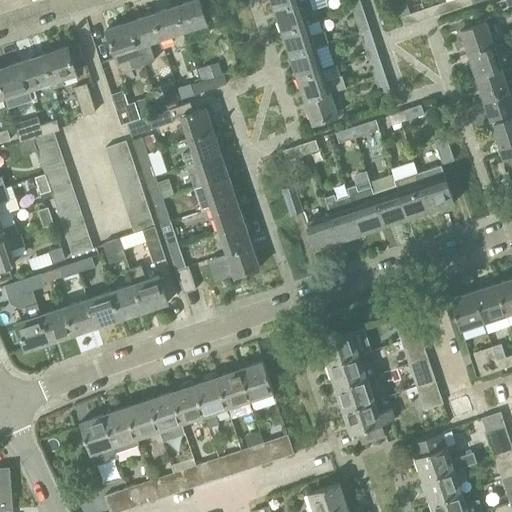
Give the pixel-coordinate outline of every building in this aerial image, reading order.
[(194,0),(175,6),(183,32),(206,24),(198,0),(194,0)] [(271,0),(274,9),(300,1),(299,0),(271,0)] [(309,0),(304,0),(300,1),(274,9),(282,33),(308,25),(317,22),(309,0)] [(473,4),(471,0),(454,0),(457,9),(473,4)] [(187,44),(183,32),(175,6),(152,14),(160,39),(172,36),(176,48),(187,44)] [(417,12),(420,21),(436,16),(434,7),(417,12)] [(417,12),(401,17),(404,27),(420,21),(417,12)] [(354,16),(359,32),(369,29),(363,13),(354,16)] [(152,14),(129,22),(142,62),(154,58),(149,43),(160,39),(152,14)] [(142,62),(129,22),(106,30),(117,63),(129,59),(131,66),(142,62)] [(460,32),(468,54),(494,46),(486,23),(460,32)] [(311,36),(308,25),(282,33),(290,56),(315,48),(328,44),(324,31),(311,36)] [(369,29),(359,32),(364,48),(374,45),(369,29)] [(79,44),(67,47),(43,54),(52,82),(55,88),(64,86),(62,79),(76,74),(73,64),(84,61),(79,44)] [(501,69),(494,46),(468,54),(476,77),(501,69)] [(322,70),(315,48),(290,56),(297,78),(322,70)] [(55,88),(52,82),(43,54),(19,62),(28,90),(42,85),(44,92),(55,88)] [(369,62),(374,78),(384,75),(379,59),(369,62)] [(0,68),(0,81),(5,97),(28,90),(19,62),(0,68)] [(476,77),(483,100),(511,90),(511,81),(506,83),(501,69),(476,77)] [(327,82),(322,70),(297,78),(305,101),(330,93),(345,88),(341,77),(327,82)] [(207,80),(210,89),(226,84),(223,75),(207,80)] [(384,75),(374,78),(380,94),(389,91),(384,75)] [(210,89),(207,80),(191,85),(194,95),(210,89)] [(159,108),(167,105),(178,101),(177,101),(171,82),(152,88),(159,108)] [(83,117),(85,116),(95,113),(86,84),(74,88),(83,117)] [(511,100),(511,90),(483,100),(491,123),(511,116),(511,101),(511,100)] [(127,124),(140,119),(134,103),(128,105),(123,91),(111,95),(121,126),(127,124)] [(330,93),(305,101),(313,124),(338,115),(330,93)] [(143,117),(158,112),(153,97),(138,102),(143,117)] [(187,137),(213,131),(206,108),(193,112),(190,103),(169,110),(173,120),(181,117),(187,137)] [(404,111),(407,120),(424,115),(420,105),(404,111)] [(404,111),(402,111),(387,116),(391,126),(407,120),(404,111)] [(511,116),(491,123),(499,146),(511,141),(511,116)] [(148,117),(140,119),(127,124),(131,136),(152,129),(148,117)] [(56,121),(40,126),(43,136),(54,132),(59,131),(56,121)] [(367,123),(351,128),(354,138),(371,132),(367,123)] [(26,137),(27,141),(33,139),(39,137),(43,136),(40,126),(24,131),(26,137)] [(351,128),(335,134),(338,143),(354,138),(351,128)] [(0,143),(10,140),(7,130),(0,132),(0,143)] [(186,166),(221,154),(213,131),(187,137),(192,151),(182,154),(186,166)] [(43,136),(39,137),(33,139),(36,150),(57,143),(54,132),(43,136)] [(132,140),(138,157),(147,154),(142,137),(132,140)] [(454,161),(446,137),(434,141),(441,165),(454,161)] [(36,150),(33,139),(27,141),(20,143),(24,155),(36,151),(36,150)] [(314,140),(298,145),(302,156),(318,150),(314,140)] [(130,152),(126,141),(105,148),(108,159),(130,152)] [(511,141),(499,146),(506,169),(511,167),(511,141)] [(36,150),(36,151),(40,160),(61,153),(57,143),(36,150)] [(286,161),(302,156),(298,145),(283,151),(286,161)] [(108,159),(112,170),(133,163),(130,152),(108,159)] [(61,153),(40,160),(43,171),(64,164),(61,153)] [(153,170),(147,154),(138,157),(143,173),(153,170)] [(221,154),(186,166),(194,189),(229,177),(221,154)] [(133,163),(112,170),(115,181),(137,174),(133,163)] [(64,164),(43,171),(44,175),(47,182),(68,175),(64,164)] [(440,165),(417,173),(430,212),(453,204),(440,165)] [(394,181),(396,186),(407,219),(430,212),(417,173),(394,181)] [(115,181),(119,192),(140,185),(137,174),(115,181)] [(40,195),(50,191),(48,186),(47,182),(44,175),(35,178),(40,195)] [(48,186),(50,191),(50,192),(71,185),(68,175),(47,182),(48,186)] [(236,200),(229,177),(194,189),(201,211),(210,208),(236,200)] [(148,186),(153,202),(162,199),(157,183),(148,186)] [(50,192),(54,203),(75,196),(71,185),(50,192)] [(140,185),(119,192),(123,203),(144,196),(140,185)] [(349,197),(352,207),(361,235),(384,227),(375,200),(373,194),(374,194),(371,186),(358,191),(356,185),(347,188),(349,196),(349,197)] [(294,186),(282,190),(291,215),(302,211),(294,186)] [(384,227),(407,219),(396,186),(374,194),(373,194),(375,200),(384,227)] [(3,188),(0,189),(0,204),(9,201),(5,190),(4,188),(3,188)] [(329,215),(338,242),(361,235),(352,207),(349,197),(335,201),(333,195),(324,198),(329,215)] [(57,213),(78,206),(75,196),(54,203),(57,213)] [(123,203),(126,213),(147,206),(144,196),(123,203)] [(168,216),(162,199),(153,202),(158,219),(168,216)] [(210,208),(218,231),(244,223),(236,200),(210,208)] [(61,224),(82,217),(78,206),(57,213),(61,224)] [(151,216),(147,206),(126,213),(129,223),(151,216)] [(38,211),(43,228),(53,224),(48,208),(38,211)] [(338,242),(329,215),(306,222),(316,250),(338,242)] [(133,234),(142,231),(154,227),(151,216),(129,223),(133,234)] [(82,217),(61,224),(64,234),(85,228),(82,217)] [(3,230),(0,220),(0,242),(17,238),(13,227),(3,230)] [(251,246),(244,223),(218,231),(226,254),(251,246)] [(165,259),(154,227),(142,231),(152,263),(165,259)] [(68,245),(89,238),(85,228),(64,234),(68,245)] [(168,248),(177,245),(172,229),(162,232),(168,248)] [(21,237),(17,238),(0,242),(0,268),(14,264),(10,252),(25,247),(21,237)] [(89,238),(68,245),(72,256),(92,249),(92,248),(89,238)] [(119,239),(102,244),(109,264),(125,258),(119,239)] [(183,261),(177,245),(168,248),(173,264),(183,261)] [(258,267),(251,246),(226,254),(233,275),(232,275),(233,277),(260,269),(259,267),(258,267)] [(48,252),(52,264),(65,260),(61,247),(48,252)] [(75,263),(78,273),(94,267),(90,258),(75,263)] [(62,278),(78,273),(75,263),(59,269),(62,278)] [(129,270),(134,284),(144,311),(168,304),(158,276),(145,280),(140,266),(129,270)] [(188,267),(175,271),(183,294),(195,290),(188,267)] [(41,274),(28,278),(32,290),(45,286),(41,274)] [(15,283),(16,284),(4,288),(8,300),(20,297),(19,295),(32,290),(28,278),(15,283)] [(511,313),(511,278),(496,283),(506,315),(511,313)] [(473,291),(484,323),(506,315),(496,283),(473,291)] [(144,311),(134,284),(111,292),(120,319),(144,311)] [(450,299),(460,330),(484,323),(473,291),(450,299)] [(111,292),(87,299),(96,327),(120,319),(111,292)] [(87,299),(63,307),(73,335),(96,327),(87,299)] [(25,308),(28,319),(16,323),(25,350),(49,343),(41,315),(37,304),(25,308)] [(63,307),(41,315),(49,343),(73,335),(63,307)] [(420,335),(416,326),(397,332),(401,341),(420,335)] [(320,343),(327,366),(359,355),(351,332),(320,342),(320,343)] [(482,376),(499,370),(496,361),(492,347),(473,353),(480,376),(482,376)] [(424,349),(405,355),(409,365),(427,358),(424,349)] [(327,366),(335,389),(366,378),(377,375),(373,364),(363,367),(359,355),(327,366)] [(499,370),(511,365),(511,355),(496,361),(499,370)] [(240,369),(250,401),(273,393),(263,362),(240,369)] [(250,401),(240,369),(217,377),(227,409),(250,401)] [(416,387),(435,381),(432,371),(413,378),(416,387)] [(201,382),(194,385),(204,416),(208,428),(219,425),(215,413),(227,409),(217,377),(213,373),(203,377),(201,382)] [(374,401),(366,378),(335,389),(343,411),(374,401)] [(182,424),(204,416),(194,385),(190,381),(180,385),(179,390),(171,392),(182,424)] [(148,400),(159,431),(182,424),(171,392),(148,400)] [(443,404),(440,395),(421,401),(424,410),(443,404)] [(126,408),(136,439),(159,431),(148,400),(126,408)] [(374,401),(343,411),(350,435),(382,424),(396,419),(392,409),(378,413),(374,401)] [(126,408),(103,415),(113,447),(116,454),(138,447),(136,439),(126,408)] [(116,454),(113,447),(103,415),(80,423),(94,465),(118,458),(116,454)] [(489,443),(509,437),(505,428),(486,434),(489,443)] [(287,435),(278,438),(284,457),(294,454),(287,435)] [(270,461),(264,442),(255,445),(261,465),(270,461)] [(415,457),(423,480),(454,470),(477,462),(473,452),(450,460),(447,447),(415,457)] [(238,472),(248,469),(242,450),(232,453),(238,472)] [(511,450),(494,457),(497,466),(511,461),(511,450)] [(216,480),(225,477),(219,458),(210,461),(216,480)] [(202,484),(196,465),(187,469),(193,488),(202,484)] [(0,511),(11,511),(13,511),(9,469),(0,469),(0,511)] [(462,493),(454,470),(423,480),(430,503),(462,493)] [(179,492),(173,473),(164,476),(170,495),(179,492)] [(505,489),(511,486),(511,475),(502,479),(505,489)] [(157,500),(151,481),(141,484),(147,503),(157,500)] [(307,494),(313,511),(328,511),(346,506),(339,483),(307,494)] [(109,511),(120,511),(134,507),(128,488),(104,496),(109,511)] [(433,511),(479,511),(480,511),(476,499),(465,503),(462,493),(430,503),(433,511)]
